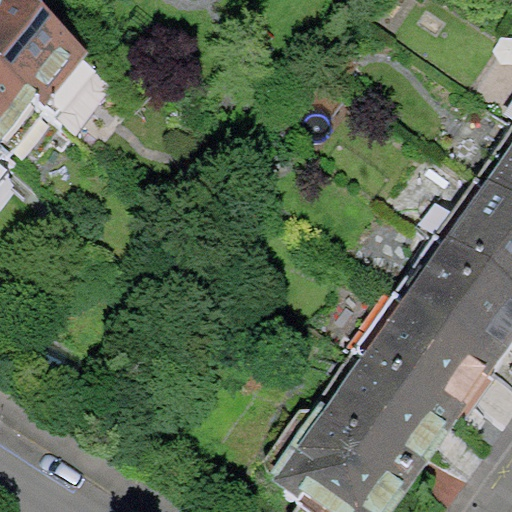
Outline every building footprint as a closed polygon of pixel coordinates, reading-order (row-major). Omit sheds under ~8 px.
[(94,77),(0,3),(0,86),(48,123),(86,75),(92,79),(94,77)] [(0,163),(6,168),(13,174),(20,165),(22,167),(30,157),(36,162),(59,132),(48,123),(0,86),(0,163)] [(511,138),(474,192),(511,218),(511,138)] [(511,218),(474,192),(434,249),(511,304),(511,218)] [(511,304),(434,249),(393,306),(491,376),(510,349),(511,346),(511,304)] [(186,476),(194,464),(256,368),(229,349),(220,363),(195,347),(196,346),(82,272),(29,355),(58,374),(49,388),(83,410),(92,395),(102,402),(112,408),(103,422),(130,440),(139,426),(167,444),(158,458),(186,476)] [(367,342),(379,351),(364,372),(450,433),(460,420),(491,376),(393,306),(367,342)] [(429,472),(343,412),(334,424),(324,416),(322,415),(256,368),(194,464),(222,481),(231,467),(259,486),(250,500),(268,511),(398,511),(406,501),(408,502),(429,472)]
